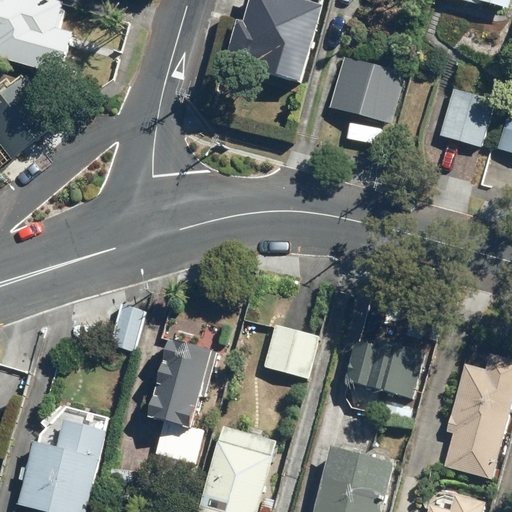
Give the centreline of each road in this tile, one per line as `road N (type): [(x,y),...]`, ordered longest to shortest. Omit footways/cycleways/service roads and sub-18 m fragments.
road 1 (residential): [(511,262),(322,212),(237,214),(155,235)]
road 2 (unknown): [(368,224),(281,511)]
road 3 (residential): [(190,0),(138,178),(155,235)]
road 4 (residential): [(155,235),(0,282)]
